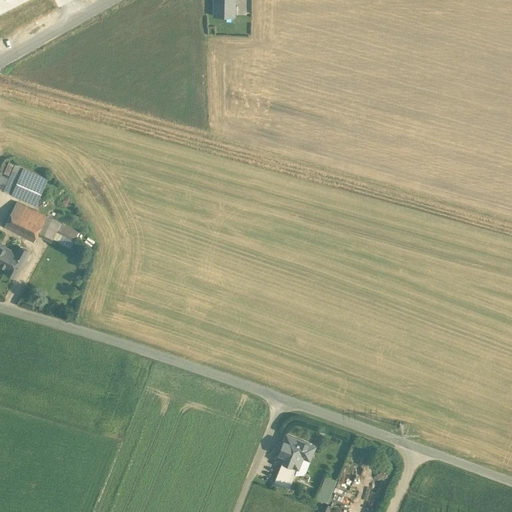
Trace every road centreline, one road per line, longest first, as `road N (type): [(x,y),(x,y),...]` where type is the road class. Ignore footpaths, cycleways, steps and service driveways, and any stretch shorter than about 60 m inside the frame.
road 1 (unclassified): [(0,307),(195,365),(511,478)]
road 2 (track): [(239,511),(286,396)]
road 3 (unclassified): [(106,0),(0,60)]
